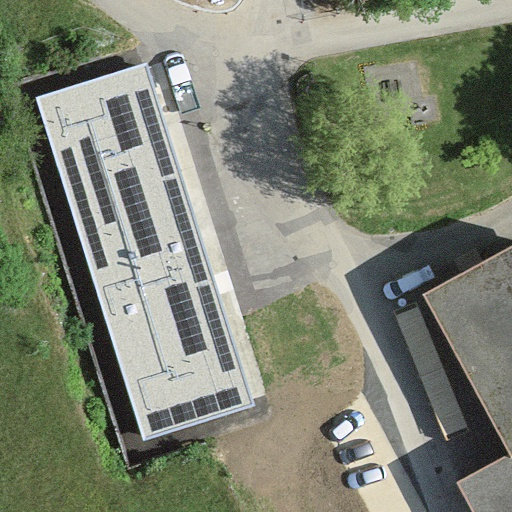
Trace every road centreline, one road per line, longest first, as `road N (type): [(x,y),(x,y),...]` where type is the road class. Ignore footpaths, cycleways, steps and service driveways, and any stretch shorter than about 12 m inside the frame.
road 1 (residential): [(452,511),(322,237),(277,160),(236,40)]
road 2 (residential): [(236,40),(464,18),(511,4)]
